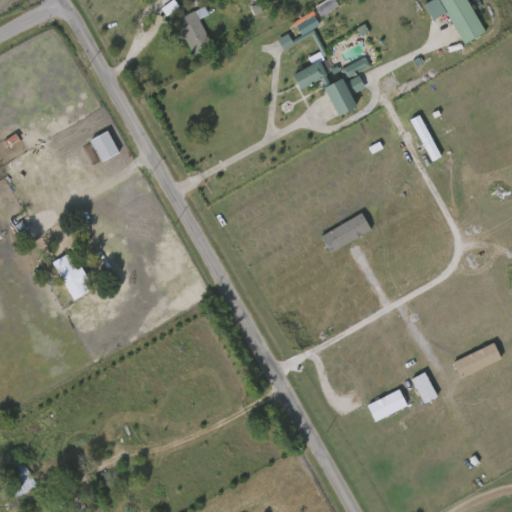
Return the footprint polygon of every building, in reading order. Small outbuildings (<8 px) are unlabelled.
[(326,0),(314,7),(319,17),(338,7),(334,0),(326,0)] [(432,21),(446,13),(462,44),(484,33),(466,0),(432,0),(423,5),(432,21)] [(206,13),(199,16),(210,46),(190,53),(177,16),(204,6),(206,13)] [(293,22),(301,36),(291,41),(287,34),(277,40),(282,50),(321,28),(311,12),(293,22)] [(370,68),(365,57),(341,69),(346,79),(370,68)] [(291,71),(318,60),(325,74),(297,86),(291,71)] [(353,104),(335,113),(322,84),(340,75),(353,104)] [(364,88),(357,76),(347,82),(354,94),(364,88)] [(440,157),(418,116),(409,120),(431,162),(440,157)] [(89,137),(105,128),(117,151),(101,160),(89,137)] [(7,219),(21,210),(37,233),(23,243),(7,219)] [(370,231),(361,213),(319,237),(329,254),(370,231)] [(82,281),(88,290),(73,299),(51,261),(65,253),(75,268),(79,265),(87,278),(82,281)] [(406,406),(398,390),(366,405),(374,422),(406,406)] [(29,489),(10,493),(4,457),(23,454),(29,489)]
